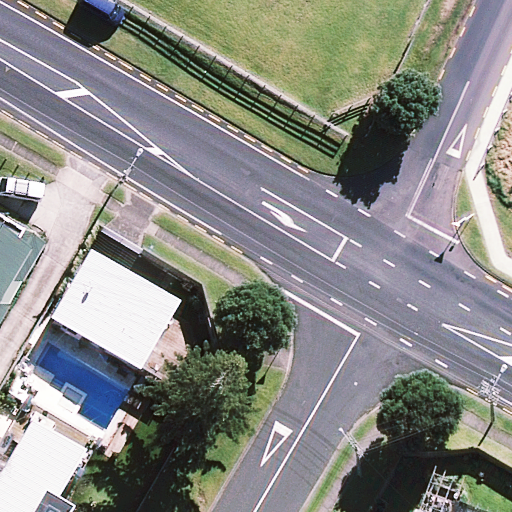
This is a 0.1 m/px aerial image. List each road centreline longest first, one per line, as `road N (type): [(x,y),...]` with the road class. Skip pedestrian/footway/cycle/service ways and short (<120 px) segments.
road 1 (secondary): [(0,49),(386,279)]
road 2 (residential): [(386,279),(255,511)]
road 3 (secondary): [(386,279),(511,352)]
